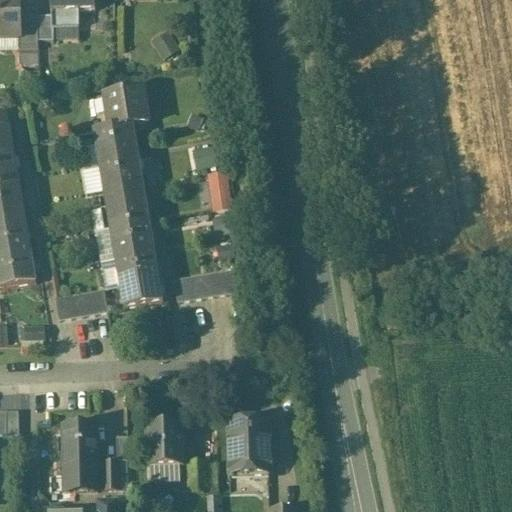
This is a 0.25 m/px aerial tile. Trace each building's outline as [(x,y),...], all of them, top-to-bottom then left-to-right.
[(18,0),(0,0),(0,36),(18,36),(18,41),(19,41),(19,12),(18,0)] [(94,13),(94,0),(49,0),(50,14),(51,14),(51,19),(51,31),(53,31),(78,31),(78,13),(94,13)] [(37,11),(19,12),(19,41),(18,41),(19,53),(21,53),(38,53),(38,44),(37,19),(37,11)] [(51,19),(37,19),(38,44),(53,43),(53,31),(51,31),(51,19)] [(38,53),(21,53),(21,66),(38,66),(38,53)] [(143,94),(125,97),(124,95),(103,99),(109,131),(132,127),(133,128),(148,125),(143,94)] [(109,131),(93,134),(96,151),(99,164),(98,164),(98,165),(138,159),(133,128),(132,127),(109,131)] [(0,132),(0,152),(12,151),(9,131),(7,131),(0,132)] [(0,152),(0,193),(19,190),(13,151),(12,151),(0,152)] [(138,159),(98,165),(101,181),(104,195),(103,195),(103,196),(143,189),(138,159)] [(143,189),(103,196),(110,235),(150,228),(143,189)] [(19,190),(0,193),(0,233),(26,229),(19,190)] [(150,228),(110,235),(115,263),(154,256),(150,228)] [(26,229),(0,233),(0,263),(31,258),(26,229)] [(154,256),(115,263),(120,293),(159,286),(154,256)] [(31,258),(0,263),(0,293),(36,287),(31,258)] [(234,273),(222,275),(225,298),(238,296),(234,273)] [(225,298),(222,275),(210,277),(214,300),(225,298)] [(210,277),(198,279),(202,302),(214,300),(210,277)] [(198,279),(186,281),(190,304),(202,302),(198,279)] [(186,281),(173,284),(177,306),(190,304),(186,281)] [(159,286),(120,293),(123,312),(163,306),(159,286)] [(104,293),(91,295),(95,318),(108,316),(104,293)] [(91,295),(79,297),(83,320),(95,318),(91,295)] [(79,297),(67,299),(71,322),(83,320),(79,297)] [(71,322),(67,299),(55,302),(59,324),(71,322)] [(18,415),(6,416),(6,439),(18,439),(18,415)] [(270,441),(269,424),(228,425),(229,477),(271,476),(270,455),(272,455),(271,441),(270,441)] [(181,426),(146,427),(148,470),(183,468),(183,467),(181,426)] [(96,429),(63,430),(64,496),(97,495),(96,429)] [(128,464),(128,440),(116,440),(117,464),(128,464)] [(119,496),(119,465),(117,464),(103,465),(103,495),(118,495),(118,496),(119,496)] [(205,467),(204,465),(189,465),(188,466),(183,467),(183,468),(189,467),(190,495),(205,495),(205,467)] [(216,467),(205,467),(205,495),(217,494),(216,467)]
